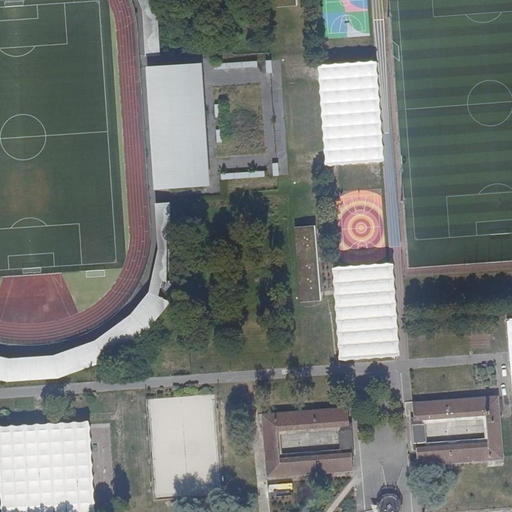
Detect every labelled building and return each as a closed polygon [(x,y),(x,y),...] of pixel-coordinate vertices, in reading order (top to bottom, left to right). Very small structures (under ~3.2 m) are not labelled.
[(140,0),(144,11),(147,56),(160,56),(159,9),(155,0),(140,0)] [(259,61),(216,64),(216,70),(251,67),(259,67),(259,61)] [(374,61),(319,64),(326,164),(381,160),(374,61)] [(208,186),(200,63),(158,66),(166,189),(208,186)] [(267,171),(223,173),(223,179),(267,177),(267,171)] [(12,359),(0,356),(0,380),(8,382),(12,383),(17,382),(60,379),(108,362),(149,332),(162,315),(172,302),(165,299),(175,249),(172,202),(157,203),(160,247),(151,291),(132,315),(96,341),(54,356),(12,359)] [(315,225),(294,226),(301,302),(321,300),(315,225)] [(389,264),(335,268),(342,359),(396,355),(389,264)] [(45,302),(56,299),(52,284),(41,287),(45,302)] [(416,449),(418,468),(507,461),(501,394),(414,402),(416,419),(428,418),(487,413),(490,442),(416,449)] [(266,479),(355,475),(354,455),(280,459),(278,429),(338,426),(350,425),(350,408),(263,413),(266,479)] [(0,427),(0,511),(93,511),(89,422),(0,427)] [(428,423),(416,424),(417,441),(430,439),(428,423)] [(352,447),(351,430),(338,431),(339,448),(352,447)] [(377,503),(377,509),(378,511),(402,511),(403,504),(400,498),(395,494),(388,494),(381,497),(377,503)]
